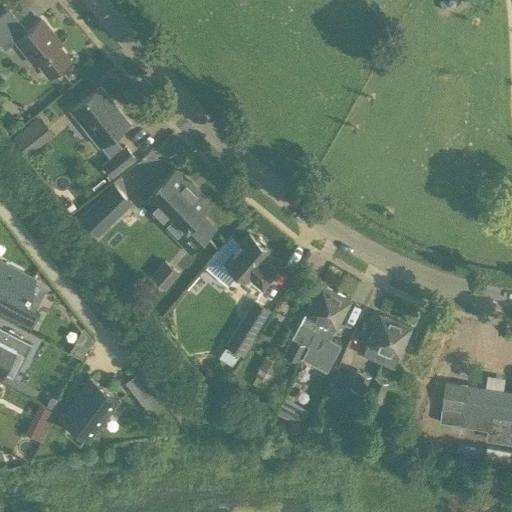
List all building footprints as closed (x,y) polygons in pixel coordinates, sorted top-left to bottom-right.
[(41,19),(26,30),(9,8),(0,15),(0,44),(4,49),(15,40),(34,64),(37,61),(49,76),(69,60),(49,36),(52,34),(41,19)] [(124,143),(121,146),(112,135),(128,122),(99,86),(71,109),(100,145),(109,155),(100,162),(111,176),(135,156),(124,143)] [(24,151),(53,131),(48,122),(18,142),(24,151)] [(199,212),(209,202),(175,166),(151,189),(164,203),(153,213),(175,236),(181,230),(195,244),(213,226),(199,212)] [(113,181),(78,215),(96,234),(131,200),(113,181)] [(249,233),(239,244),(230,236),(205,265),(228,284),(237,274),(244,280),(248,276),(262,288),(276,271),(263,259),(270,251),(249,233)] [(149,275),(165,288),(178,271),(162,258),(149,275)] [(0,261),(0,310),(30,327),(38,312),(19,302),(32,278),(0,261)] [(313,330),(334,290),(319,282),(290,335),(291,336),(304,343),(305,343),(313,330)] [(349,299),(334,290),(313,330),(328,338),(349,299)] [(269,307),(252,297),(216,355),(230,364),(238,352),(243,355),(254,336),(252,335),(269,307)] [(378,312),(361,353),(376,359),(393,318),(378,312)] [(392,365),(408,325),(393,318),(376,359),(392,365)] [(0,371),(1,372),(14,348),(24,354),(30,343),(0,326),(0,371)] [(283,352),(296,359),(304,343),(291,336),(283,352)] [(73,343),(69,351),(81,356),(84,349),(73,343)] [(254,374),(268,381),(281,355),(267,348),(254,374)] [(349,386),(363,391),(370,374),(355,368),(349,386)] [(350,375),(337,369),(331,383),(345,389),(350,375)] [(125,380),(140,399),(153,390),(138,371),(125,380)] [(365,392),(380,398),(387,380),(373,374),(365,392)] [(117,397),(89,376),(59,416),(87,437),(117,397)] [(511,391),(446,382),(441,423),(490,430),(488,439),(511,442),(511,391)] [(45,407),(54,411),(60,401),(51,396),(45,407)] [(34,416),(48,423),(54,411),(45,407),(40,404),(34,416)]
